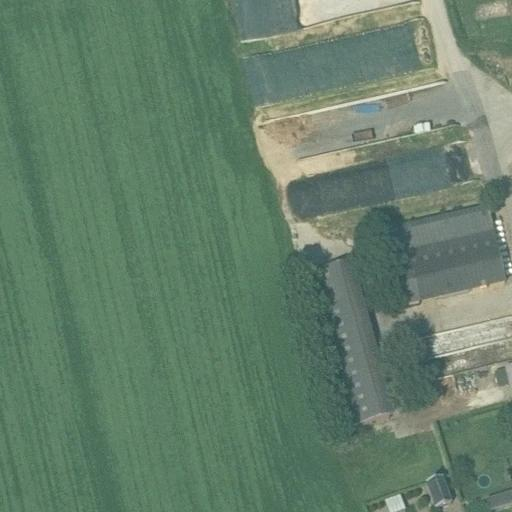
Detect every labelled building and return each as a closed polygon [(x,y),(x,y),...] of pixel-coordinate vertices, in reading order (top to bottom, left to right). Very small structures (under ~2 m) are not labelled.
[(311,214),(320,214),(319,174),(310,174),(311,214)] [(381,233),(402,311),(511,280),(511,278),(493,206),(381,233)] [(302,279),(305,291),(346,434),(397,420),(354,265),(302,279)] [(345,441),(338,443),(340,449),(347,446),(345,441)] [(426,485),(436,511),(451,505),(442,479),(426,485)] [(483,511),(484,511),(511,504),(511,489),(480,499),(483,511)]
